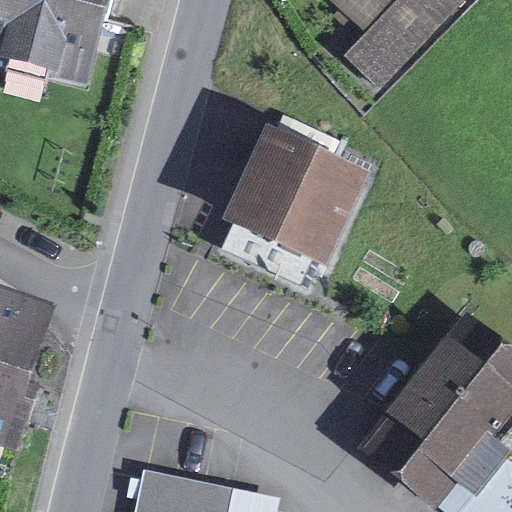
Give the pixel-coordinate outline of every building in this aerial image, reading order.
[(101,0),(0,0),(0,62),(81,83),(101,0)] [(380,88),(469,0),(375,0),(333,41),(380,88)] [(365,173),(269,130),(230,218),(326,260),(365,173)] [(49,320),(0,304),(0,445),(9,448),(49,320)] [(511,355),(468,321),(368,447),(438,502),(511,409),(511,355)] [(273,511),(276,502),(147,475),(139,511),(273,511)]
